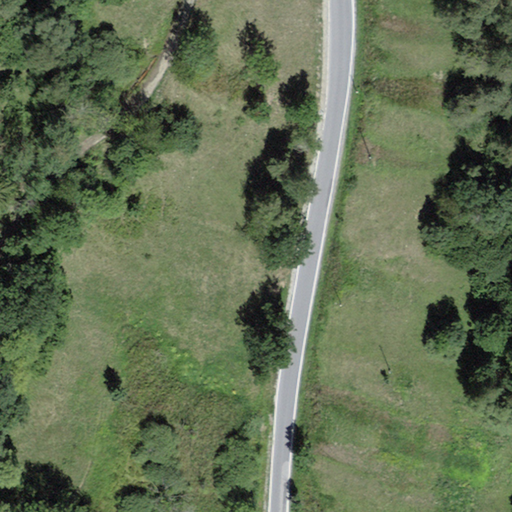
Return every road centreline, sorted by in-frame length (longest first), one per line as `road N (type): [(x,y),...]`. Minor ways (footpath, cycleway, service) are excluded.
road 1 (unclassified): [(276,511),(287,383),(336,79),(339,0)]
road 2 (track): [(190,0),(144,94),(0,263)]
